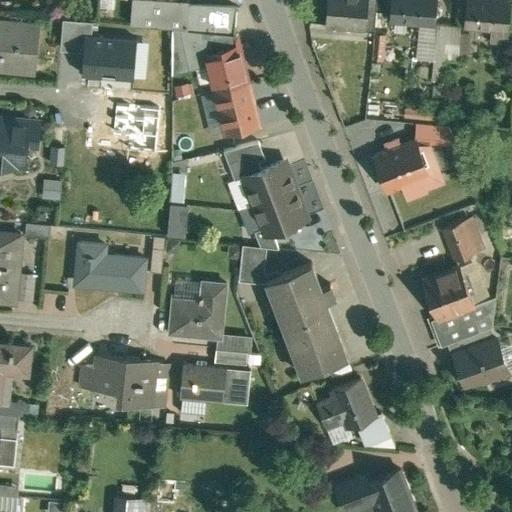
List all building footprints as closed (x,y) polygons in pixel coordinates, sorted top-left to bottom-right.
[(148,0),(138,0),(135,0),(133,24),(173,27),(173,73),(211,64),(217,89),(249,81),(240,44),(239,44),(237,33),(236,33),(236,31),(237,6),(171,2),(148,0)] [(330,0),(329,24),(376,27),(377,0),(330,0)] [(434,0),(391,0),(390,19),(433,23),(434,0)] [(511,1),(500,0),(464,0),(462,25),(508,29),(511,1)] [(40,27),(0,23),(0,63),(36,68),(40,27)] [(449,24),(438,23),(434,59),(445,60),(449,24)] [(458,25),(449,24),(445,60),(454,61),(458,25)] [(468,53),(468,32),(460,32),(460,53),(468,53)] [(136,37),(86,33),(83,70),(132,75),(136,37)] [(249,81),(217,89),(228,131),(259,123),(249,81)] [(0,116),(0,118),(0,163),(16,166),(17,164),(25,164),(28,143),(38,143),(40,124),(23,122),(24,118),(0,116)] [(451,126),(418,122),(417,138),(449,141),(451,126)] [(260,140),(225,149),(236,178),(246,175),(243,167),(260,160),(266,157),(260,140)] [(416,141),(377,156),(390,188),(429,173),(416,141)] [(64,145),(52,144),(50,161),(62,162),(64,145)] [(285,159),(263,168),(260,160),(243,167),(246,175),(256,203),(296,188),(285,159)] [(171,171),(170,198),(184,199),(185,171),(171,171)] [(63,179),(45,178),(43,198),(61,199),(63,179)] [(308,213),(321,209),(312,183),(299,188),(308,213)] [(296,188),(256,203),(265,226),(268,232),(274,230),(307,217),(296,188)] [(168,201),(168,233),(186,234),(186,201),(168,201)] [(485,247),(473,215),(463,219),(476,251),(485,247)] [(463,219),(445,226),(457,258),(476,251),(463,219)] [(51,223),(27,221),(26,236),(49,238),(51,223)] [(274,230),(268,232),(265,226),(256,230),(262,245),(280,247),(274,230)] [(22,233),(0,231),(0,291),(16,293),(22,233)] [(166,236),(155,235),(153,247),(165,248),(166,236)] [(146,258),(106,254),(107,244),(81,242),(77,277),(114,281),(113,286),(143,288),(146,258)] [(268,247),(245,245),(243,265),(266,268),(268,247)] [(165,248),(153,247),(151,271),(163,272),(165,248)] [(324,286),(314,261),(268,279),(305,373),(350,356),(328,300),(337,297),(332,283),(324,286)] [(462,263),(424,277),(438,314),(439,316),(476,302),(476,300),(462,263)] [(33,298),(35,272),(22,271),(20,297),(33,298)] [(227,283),(204,280),(203,291),(202,292),(201,296),(175,293),(171,331),(219,336),(222,336),(227,283)] [(476,302),(439,316),(438,314),(432,316),(442,344),(448,342),(489,326),(493,325),(496,292),(476,300),(476,302)] [(489,326),(448,342),(453,354),(456,352),(493,338),(489,326)] [(222,336),(219,336),(217,348),(249,351),(250,339),(222,336)] [(493,338),(456,352),(467,381),(480,376),(485,379),(509,370),(497,336),(493,338)] [(31,346),(0,343),(0,369),(28,372),(31,346)] [(249,351),(217,348),(216,359),(248,362),(249,351)] [(158,359),(100,353),(98,365),(96,387),(115,389),(116,386),(123,387),(121,401),(154,405),(158,359)] [(252,368),(184,362),(181,396),(249,402),(252,368)] [(98,365),(86,364),(84,385),(96,387),(98,365)] [(361,377),(334,388),(336,394),(319,401),(329,426),(346,419),(349,425),(358,422),(376,414),(376,413),(361,377)] [(39,403),(0,399),(0,398),(0,411),(20,414),(38,415),(39,403)] [(0,411),(0,427),(2,428),(1,435),(17,436),(20,414),(0,411)] [(376,414),(358,422),(366,442),(396,444),(383,411),(376,413),(376,414)] [(371,481),(369,481),(376,498),(381,511),(403,511),(416,507),(401,469),(371,481)] [(367,472),(335,484),(345,510),(376,498),(369,481),(371,481),(367,472)] [(114,511),(135,511),(137,495),(117,494),(114,511)] [(150,511),(152,497),(137,495),(135,511),(150,511)]
